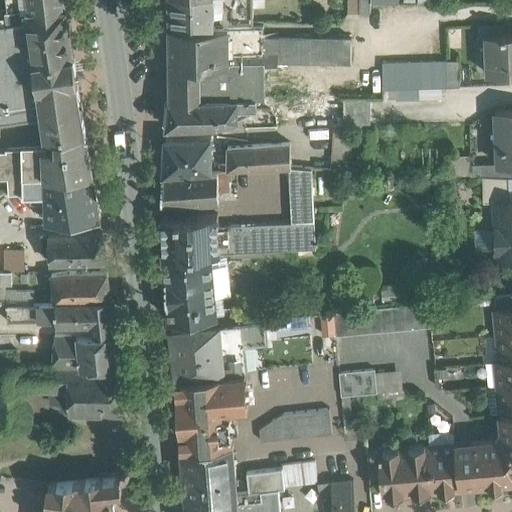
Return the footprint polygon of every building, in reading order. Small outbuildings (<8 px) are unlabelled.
[(6,0),(8,9),(8,10),(66,9),(65,0),(6,0)] [(213,0),(168,0),(169,26),(214,26),(213,0)] [(242,0),(213,0),(214,26),(228,26),(243,26),(242,0)] [(242,0),(243,25),(254,25),(254,0),(242,0)] [(350,0),(350,15),(374,14),(373,0),(350,0)] [(66,9),(8,11),(8,10),(8,9),(6,10),(9,25),(19,90),(78,82),(74,54),(73,54),(66,9)] [(77,82),(19,90),(9,25),(0,25),(0,110),(81,106),(77,82)] [(214,26),(169,26),(170,65),(229,65),(229,54),(228,26),(214,26)] [(243,26),(228,26),(229,54),(264,53),(264,36),(263,26),(243,26)] [(511,35),(485,36),(486,73),(511,72),(511,35)] [(351,38),(264,36),(264,53),(277,53),(277,62),(351,63),(351,38)] [(459,61),(446,62),(447,87),(460,86),(459,61)] [(446,62),(383,64),(383,89),(396,89),(419,88),(442,87),(447,87),(446,62)] [(229,65),(170,65),(170,99),(238,99),(238,91),(230,91),(231,74),(252,74),(252,64),(229,65)] [(266,65),(253,65),(253,75),(231,74),(231,90),(238,91),(238,98),(267,98),(266,65)] [(359,91),(360,66),(310,66),(310,90),(359,91)] [(442,87),(419,88),(419,100),(442,99),(442,87)] [(396,89),(384,89),(384,99),(396,99),(396,89)] [(361,98),(344,99),(344,125),(344,126),(370,125),(370,99),(361,98)] [(238,118),(238,99),(170,99),(169,100),(166,126),(218,124),(238,118)] [(344,99),(277,99),(277,126),(335,125),(344,125),(344,99)] [(81,106),(0,110),(0,122),(41,116),(44,136),(59,136),(77,136),(78,136),(85,136),(87,136),(87,134),(81,106)] [(511,110),(495,112),(498,164),(498,165),(511,164),(511,110)] [(211,137),(165,138),(163,175),(212,172),(212,171),(211,137)] [(290,143),(228,147),(227,164),(227,170),(270,167),(286,167),(290,167),(290,143)] [(71,146),(6,148),(6,156),(0,155),(0,193),(24,192),(23,176),(45,175),(93,174),(93,172),(92,172),(88,148),(78,148),(78,146),(76,147),(71,146)] [(511,164),(498,165),(498,164),(482,164),(483,176),(508,177),(511,177),(511,164)] [(312,168),(310,167),(290,167),(286,167),(291,222),(315,221),(312,168)] [(227,170),(219,170),(219,171),(218,171),(218,191),(228,190),(227,170)] [(163,175),(161,204),(219,202),(218,191),(218,171),(212,171),(212,172),(163,175)] [(93,174),(45,175),(46,191),(46,219),(100,217),(93,174)] [(45,175),(23,176),(24,192),(35,192),(46,191),(45,175)] [(483,176),(482,176),(483,203),(495,202),(509,201),(508,177),(483,176)] [(35,192),(24,192),(24,201),(35,201),(35,192)] [(511,201),(509,201),(495,202),(496,228),(493,228),(490,231),(491,247),(494,249),(497,249),(497,258),(511,257),(511,201)] [(218,214),(162,217),(164,261),(211,259),(211,257),(211,252),(220,251),(218,226),(218,214)] [(291,222),(218,226),(220,251),(220,253),(316,248),(315,221),(291,222)] [(103,233),(49,235),(50,262),(106,261),(103,233)] [(6,247),(6,268),(26,268),(26,247),(6,247)] [(219,257),(211,257),(211,259),(215,294),(223,295),(231,294),(227,264),(220,264),(219,257)] [(211,259),(164,261),(170,318),(217,314),(217,313),(215,294),(211,259)] [(12,272),(0,271),(0,285),(11,285),(12,272)] [(108,271),(71,271),(52,274),(55,301),(56,301),(112,299),(108,271)] [(33,303),(33,291),(6,292),(7,304),(33,304),(33,303)] [(223,295),(215,294),(217,313),(224,312),(223,295)] [(511,295),(494,297),(495,309),(511,307),(511,295)] [(112,299),(56,301),(56,303),(57,320),(57,324),(114,323),(112,299)] [(33,303),(33,304),(7,304),(8,321),(57,320),(56,303),(33,303)] [(429,303),(416,305),(419,329),(431,328),(429,303)] [(416,305),(405,306),(407,330),(419,329),(416,305)] [(275,306),(235,309),(236,322),(240,322),(276,318),(275,306)] [(405,306),(393,307),(395,331),(407,330),(405,306)] [(393,307),(381,308),(383,332),(395,331),(393,307)] [(511,307),(495,309),(498,335),(511,333),(511,307)] [(381,308),(369,309),(371,333),(383,332),(381,308)] [(369,309),(357,310),(359,334),(371,333),(369,309)] [(357,310),(345,312),(348,335),(359,334),(357,310)] [(345,312),(333,313),(336,337),(348,335),(345,312)] [(266,320),(241,322),(243,341),(268,338),(266,320)] [(236,322),(171,329),(176,378),(177,378),(245,371),(240,322),(236,322)] [(115,333),(55,334),(53,367),(119,366),(115,333)] [(511,333),(498,335),(500,361),(511,359),(511,333)] [(0,347),(17,347),(17,336),(0,336),(0,347)] [(0,368),(18,368),(18,351),(0,351),(0,368)] [(511,359),(500,361),(496,361),(499,387),(511,385),(511,359)] [(0,368),(0,424),(26,425),(26,387),(26,368),(18,368),(0,368)] [(68,368),(26,368),(26,387),(53,388),(69,388),(68,368)] [(119,368),(68,368),(69,388),(69,405),(69,415),(84,416),(125,416),(119,368)] [(375,369),(363,370),(365,394),(377,393),(375,369)] [(363,370),(351,371),(353,395),(365,394),(363,370)] [(245,371),(177,378),(178,396),(180,432),(181,432),(182,449),(233,444),(230,409),(248,407),(245,371)] [(351,371),(339,373),(341,396),(353,395),(351,371)] [(511,385),(499,387),(501,413),(511,411),(511,385)] [(69,388),(53,388),(53,405),(69,405),(69,388)] [(330,408),(283,413),(259,429),(261,441),(332,433),(330,408)] [(511,411),(501,413),(503,431),(495,441),(455,445),(459,484),(460,484),(489,481),(490,485),(502,484),(502,480),(511,479),(511,411)] [(182,449),(182,450),(186,499),(237,493),(233,444),(182,449)] [(455,445),(430,447),(434,491),(439,490),(439,492),(455,490),(455,489),(460,488),(460,484),(459,484),(455,445)] [(409,449),(399,450),(399,449),(383,450),(383,452),(378,452),(381,486),(382,496),(387,496),(387,497),(403,495),(403,494),(413,493),(413,494),(429,493),(429,491),(434,491),(430,447),(425,447),(424,446),(409,448),(409,449)] [(378,452),(367,453),(370,487),(381,486),(378,452)] [(315,461),(282,465),(283,468),(285,486),(317,482),(315,461)] [(283,468),(247,472),(249,492),(261,490),(279,488),(279,489),(285,488),(285,486),(283,468)] [(120,476),(53,483),(49,483),(45,511),(112,511),(111,493),(122,492),(120,476)] [(355,511),(353,479),(331,481),(332,492),(333,511),(355,511)] [(331,481),(318,482),(320,494),(332,492),(331,481)] [(261,490),(262,500),(238,503),(238,511),(280,511),(279,489),(279,488),(261,490)] [(249,492),(237,493),(238,503),(262,500),(261,490),(249,492)] [(237,493),(186,499),(186,511),(238,511),(238,503),(237,493)]
